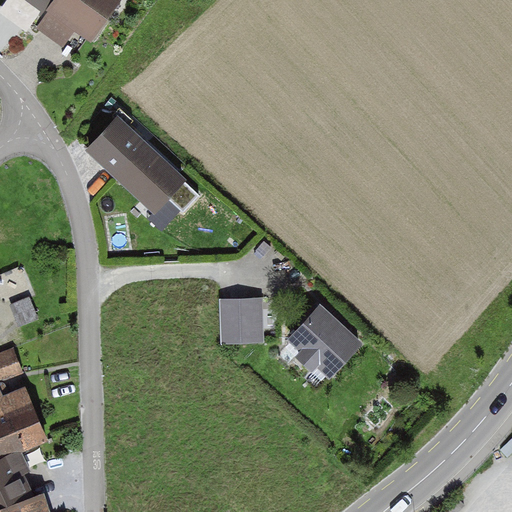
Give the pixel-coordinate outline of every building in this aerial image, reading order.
[(55,0),(37,29),(63,45),(74,29),(91,39),(115,0),(55,0)] [(118,119),(90,149),(156,210),(168,196),(184,211),(200,195),(118,119)] [(263,297),(219,298),(221,346),(264,344),(263,297)] [(30,298),(13,304),(21,324),(37,317),(30,298)] [(319,308),(287,344),(299,355),(295,360),(312,375),(317,370),(330,382),(362,346),(319,308)] [(0,376),(19,369),(13,353),(0,358),(0,376)] [(0,385),(0,502),(28,490),(11,452),(47,436),(30,398),(12,406),(2,385),(0,385)] [(0,506),(0,511),(36,511),(31,496),(0,506)]
